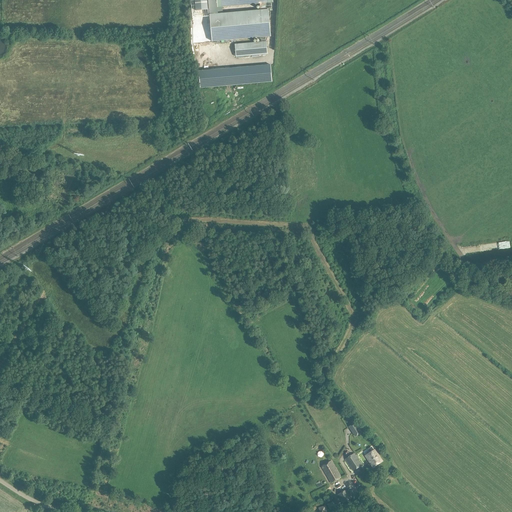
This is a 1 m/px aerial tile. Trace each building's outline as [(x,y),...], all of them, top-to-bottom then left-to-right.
[(195,0),(196,11),(208,10),(207,0),(195,0)] [(218,5),(217,0),(208,0),(210,9),(215,9),(215,5),(218,5)] [(217,0),(218,5),(215,5),(215,9),(210,9),(210,15),(223,14),(222,7),(273,2),(272,0),(217,0)] [(268,10),(223,14),(210,15),(213,42),(271,36),(268,10)] [(235,45),(237,57),(267,54),(266,42),(235,45)] [(272,82),(271,65),(199,71),(201,88),(272,82)] [(349,427),(356,437),(362,432),(355,422),(349,427)] [(375,450),(366,456),(373,467),(382,461),(375,450)] [(362,465),(354,453),(346,459),(353,471),(362,465)] [(341,477),(332,461),(322,466),(331,483),(341,477)] [(352,499),(346,490),(338,494),(343,503),(352,499)]
